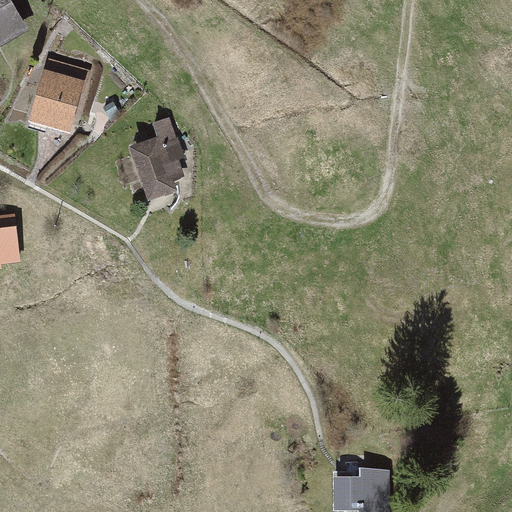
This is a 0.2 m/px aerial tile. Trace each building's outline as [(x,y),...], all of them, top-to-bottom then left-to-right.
[(0,0),(0,50),(27,34),(6,0),(0,0)] [(99,73),(44,61),(31,123),(85,135),(99,73)] [(192,190),(172,122),(125,136),(146,204),(192,190)] [(17,220),(0,221),(0,262),(20,261),(17,220)] [(335,465),(336,501),(359,500),(360,510),(393,509),(391,463),(335,465)]
